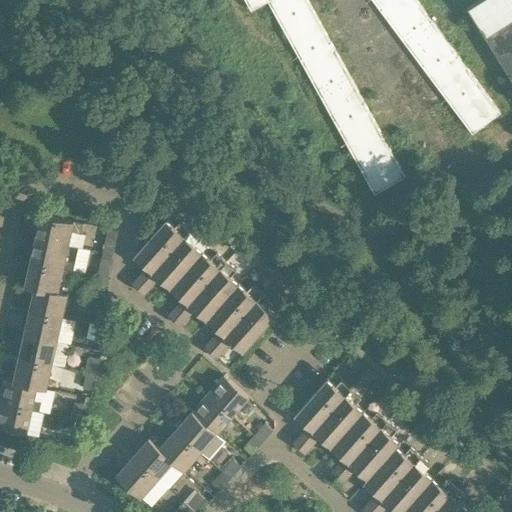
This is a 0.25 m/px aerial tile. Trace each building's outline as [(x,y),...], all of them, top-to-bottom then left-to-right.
[(245,0),(252,12),(268,3),(374,194),(405,178),(306,0),(371,0),(472,135),(500,114),(415,0),(245,0)] [(511,0),(480,0),(468,8),(485,36),(511,18),(511,0)] [(511,38),(511,18),(485,36),(494,51),(511,38)] [(511,59),(511,38),(494,51),(504,66),(511,59)] [(36,238),(69,245),(72,232),(82,234),(84,224),(42,214),(36,238)] [(150,238),(169,254),(190,230),(180,222),(175,228),(166,220),(150,238)] [(118,231),(108,229),(104,247),(114,249),(118,231)] [(190,230),(169,254),(187,270),(203,252),(195,245),(200,239),(190,230)] [(31,262),(73,272),(75,261),(66,259),(69,245),(36,238),(31,262)] [(169,254),(150,238),(135,256),(147,267),(132,284),(138,289),(169,254)] [(203,252),(187,270),(205,286),(226,262),(216,253),(211,259),(203,252)] [(169,254),(138,289),(144,294),(159,277),(172,288),(187,270),(169,254)] [(98,277),(107,279),(111,261),(102,259),(98,277)] [(71,281),(73,272),(31,262),(26,286),(35,288),(58,294),(59,291),(61,279),(71,281)] [(226,262),(205,286),(223,302),(239,284),(231,276),(236,270),(226,262)] [(205,286),(187,270),(172,288),(183,299),(168,316),(174,321),(205,286)] [(107,279),(98,277),(94,294),(103,296),(107,279)] [(241,318),(263,294),(253,285),(247,291),(239,284),(223,302),(241,318)] [(223,302),(205,286),(174,321),(180,326),(195,309),(207,320),(223,302)] [(30,310),(63,317),(68,293),(59,291),(58,294),(35,288),(30,310)] [(241,318),(260,334),(276,316),(267,308),(272,302),(263,294),(241,318)] [(210,353),(241,318),(223,302),(207,320),(219,330),(204,348),(210,353)] [(25,334),(57,341),(63,317),(30,310),(25,334)] [(97,326),(107,328),(110,312),(100,310),(97,326)] [(260,334),(241,318),(210,353),(216,358),(231,341),(244,352),(260,334)] [(107,328),(97,326),(93,341),(103,343),(107,328)] [(20,357),(52,364),(57,341),(25,334),(20,357)] [(46,390),(52,364),(20,357),(15,380),(37,385),(37,387),(46,390)] [(87,372),(96,374),(100,359),(90,357),(87,372)] [(96,374),(87,372),(83,388),(93,390),(96,374)] [(208,394),(232,416),(249,397),(224,376),(208,394)] [(0,402),(32,410),(37,387),(37,385),(15,380),(5,378),(0,401),(0,402)] [(327,379),(311,397),(330,413),(351,389),(341,381),(336,387),(327,379)] [(351,389),(330,413),(348,429),(364,411),(356,404),(361,398),(351,389)] [(232,416),(208,394),(192,412),(217,434),(232,416)] [(330,413),(311,397),(295,415),(308,426),(293,443),(299,448),(330,413)] [(32,410),(0,402),(0,428),(27,434),(32,410)] [(71,418),(81,421),(84,405),(75,403),(71,418)] [(364,411),(348,429),(366,445),(387,421),(377,412),(372,418),(364,411)] [(217,434),(192,412),(176,430),(201,452),(217,434)] [(330,413),(299,448),(305,453),(320,436),(332,447),(348,429),(330,413)] [(387,421),(366,445),(384,461),(397,447),(400,443),(392,435),(397,429),(387,421)] [(254,436),(262,442),(273,430),(265,424),(254,436)] [(348,429),(332,447),(344,458),(329,475),(335,480),(366,445),(348,429)] [(201,452),(176,430),(160,448),(174,460),(173,461),(184,471),(201,452)] [(262,442),(254,436),(244,448),(251,454),(262,442)] [(158,479),(173,461),(174,460),(160,448),(149,438),(133,457),(158,479)] [(366,445),(335,480),(341,485),(356,468),(368,478),(369,479),(381,465),(384,461),(366,445)] [(397,447),(384,461),(381,465),(399,481),(420,457),(410,448),(405,454),(397,447)] [(141,497),(158,479),(133,457),(116,475),(141,497)] [(420,457),(399,481),(417,496),(433,478),(425,471),(430,465),(420,457)] [(223,472),(230,478),(241,466),(233,460),(223,472)] [(371,511),(399,481),(381,465),(369,479),(368,478),(365,482),(377,493),(362,510),(364,511),(371,511)] [(230,478),(223,472),(212,484),(220,490),(230,478)] [(434,511),(435,511),(456,488),(446,479),(441,485),(433,478),(417,496),(434,511)] [(399,481),(371,511),(381,511),(389,504),(398,511),(403,511),(417,496),(399,481)] [(435,511),(468,511),(469,511),(461,503),(466,497),(456,488),(435,511)] [(187,505),(195,511),(205,499),(198,493),(187,505)] [(434,511),(417,496),(403,511),(434,511)] [(193,511),(195,511),(187,505),(183,501),(174,511),(193,511)]
